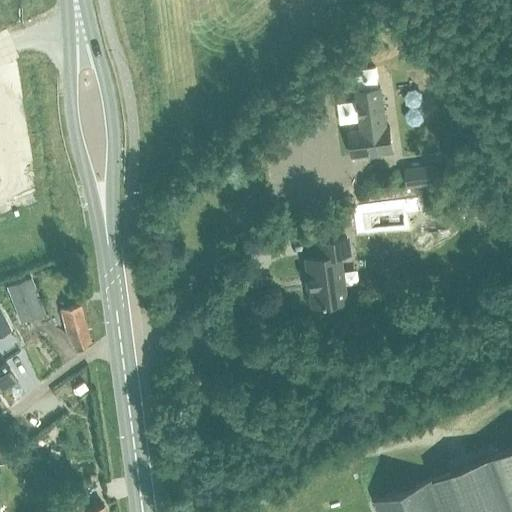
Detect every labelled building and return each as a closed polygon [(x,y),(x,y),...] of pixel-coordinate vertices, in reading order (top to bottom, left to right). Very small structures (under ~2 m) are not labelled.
[(363,130),(350,132),(353,156),(394,150),(390,127),(387,127),(381,87),(357,90),(363,130)] [(438,164),(410,168),(413,185),(440,181),(438,164)] [(305,258),(312,305),(346,301),(339,254),(349,253),(347,237),(317,241),(319,256),(305,258)] [(75,277),(74,268),(66,269),(67,278),(75,277)] [(8,286),(21,321),(44,312),(31,277),(8,286)] [(65,333),(77,351),(90,342),(80,304),(61,308),(66,332),(65,333)] [(0,333),(10,328),(0,308),(0,333)] [(40,336),(19,348),(33,373),(54,362),(40,336)] [(0,387),(15,378),(0,354),(0,387)] [(511,390),(488,402),(493,413),(511,404),(511,390)] [(9,441),(0,442),(0,462),(14,460),(9,441)] [(511,511),(511,446),(432,478),(376,499),(380,511),(511,511)] [(91,485),(88,478),(79,481),(82,488),(91,485)] [(259,481),(244,489),(253,508),(269,500),(259,481)] [(87,509),(81,499),(62,511),(105,511),(104,504),(87,509)]
